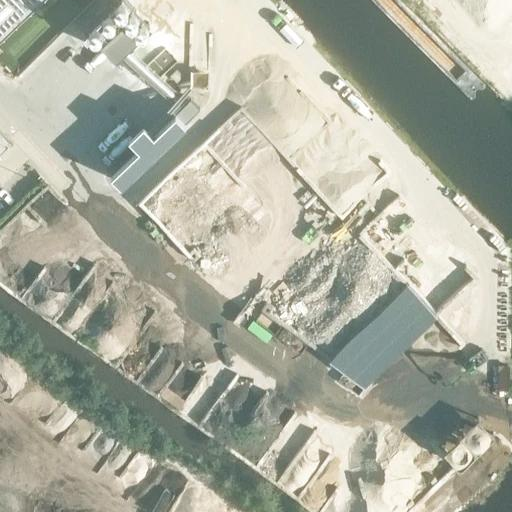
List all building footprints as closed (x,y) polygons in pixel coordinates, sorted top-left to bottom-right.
[(0,0),(0,39),(40,0),(0,0)] [(114,0),(88,21),(113,53),(150,23),(131,0),(114,0)] [(0,150),(9,142),(0,132),(0,150)] [(408,280),(332,351),(362,382),(438,311),(408,280)] [(481,413),(467,427),(475,435),(489,422),(481,413)]
